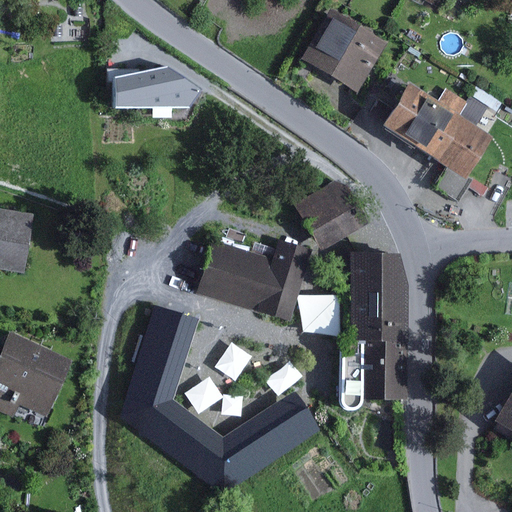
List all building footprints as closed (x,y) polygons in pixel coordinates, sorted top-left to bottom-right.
[(297,60),(353,93),(383,44),(327,10),(297,60)] [(113,73),(107,104),(185,104),(197,85),(169,64),(113,73)] [(435,103),(404,82),(376,125),(421,154),(458,98),(445,89),(435,103)] [(458,98),(421,154),(443,169),(460,180),(489,137),(457,116),(466,103),(458,98)] [(460,180),(443,169),(432,186),(456,201),(467,184),(460,180)] [(336,178),(290,205),(318,251),(363,224),(336,178)] [(30,214),(0,209),(0,271),(20,274),(30,214)] [(288,322),(309,250),(276,241),(271,258),(209,240),(193,295),(288,322)] [(253,242),(250,250),(270,256),(272,249),(253,242)] [(398,254),(336,250),(335,296),(345,296),(345,338),(403,339),(405,283),(398,254)] [(218,495),(317,432),(292,394),(222,438),(170,400),(196,319),(152,305),(116,419),(218,495)] [(69,360),(6,331),(0,344),(0,412),(11,417),(17,405),(43,417),(69,360)] [(359,404),(359,400),(403,400),(403,339),(345,338),(338,338),(336,403),(337,407),(340,409),(342,411),(346,412),(350,412),(354,410),(356,408),(358,406),(359,404)] [(216,365),(232,381),(251,361),(235,345),(216,365)] [(511,385),(490,422),(511,435),(511,385)]
